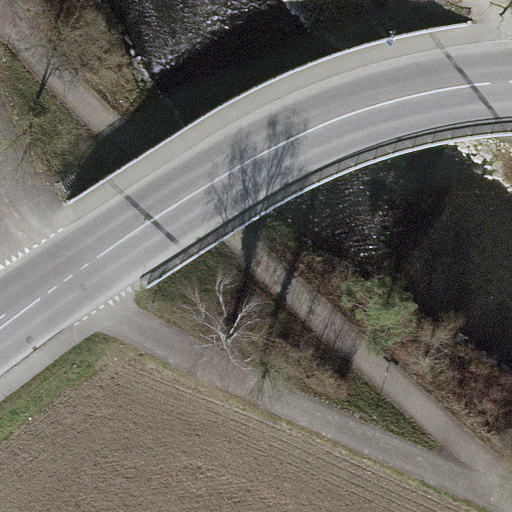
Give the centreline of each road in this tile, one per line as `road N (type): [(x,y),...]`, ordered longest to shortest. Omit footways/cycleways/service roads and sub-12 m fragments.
road 1 (track): [(0,4),(129,144),(511,491)]
road 2 (track): [(0,178),(32,250),(115,316),(407,458),(511,493)]
road 3 (tertiary): [(0,324),(280,145),(356,112),(511,80)]
road 4 (track): [(511,135),(425,77),(367,0)]
